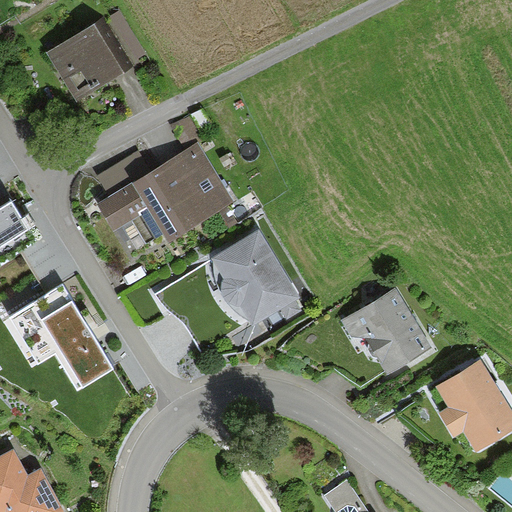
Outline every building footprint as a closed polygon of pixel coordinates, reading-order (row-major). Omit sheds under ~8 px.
[(77,104),(124,77),(95,28),(48,54),(77,104)] [(185,146),(201,137),(187,113),(171,122),(185,146)] [(149,208),(171,242),(235,202),(199,146),(102,207),(116,229),(149,208)] [(139,153),(99,177),(110,195),(150,171),(139,153)] [(0,259),(35,238),(11,198),(0,204),(0,259)] [(241,306),(251,325),(297,299),(267,246),(260,233),(213,260),(223,278),(222,282),(222,290),(224,298),(230,303),(236,305),(241,306)] [(65,283),(6,319),(35,366),(55,354),(80,395),(119,371),(65,283)] [(387,374),(432,347),(414,319),(396,290),(342,320),(352,338),(368,338),(370,344),(369,350),(373,357),(378,358),(387,374)] [(466,431),(478,451),(511,430),(511,411),(482,361),(437,388),(449,409),(442,413),(456,437),(466,431)] [(0,511),(4,511),(8,510),(9,511),(60,511),(42,474),(28,481),(15,454),(0,461),(0,511)] [(368,511),(347,481),(326,496),(336,511),(368,511)]
